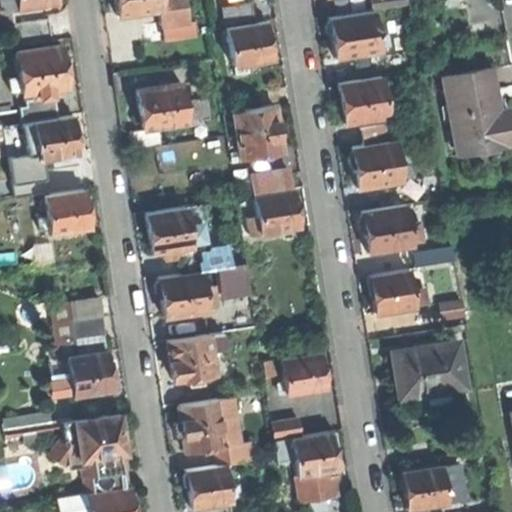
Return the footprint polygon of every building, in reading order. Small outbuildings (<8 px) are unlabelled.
[(10,9),(16,8),(15,0),(0,0),(0,3),(1,10),(10,9)] [(112,0),(113,5),(114,15),(155,10),(160,9),(159,5),(169,4),(168,0),(112,0)] [(182,0),(168,0),(169,4),(159,5),(160,9),(155,10),(157,25),(160,25),(185,21),(182,0)] [(369,0),(371,11),(406,5),(405,0),(369,0)] [(0,26),(13,24),(10,9),(1,10),(0,3),(0,26)] [(223,28),(224,27),(252,23),(249,4),(220,9),(223,28)] [(333,58),(377,51),(377,47),(387,45),(385,33),(375,35),(371,11),(327,18),(327,21),(323,26),(324,34),(330,40),(331,47),(333,58)] [(18,22),(21,45),(51,40),(47,18),(18,22)] [(191,21),(185,21),(160,25),(162,40),(193,36),(191,21)] [(252,23),(224,27),(230,66),(233,65),(234,75),(247,73),(245,63),(270,59),(268,47),(267,41),(269,37),(268,27),(264,24),(264,21),(252,23)] [(32,98),(51,95),(59,94),(57,87),(66,85),(66,83),(69,78),(68,71),(63,68),(62,59),(60,44),(14,52),(18,76),(7,77),(9,90),(20,88),(20,92),(31,90),(32,98)] [(442,76),(457,155),(503,147),(503,144),(511,141),(511,135),(510,126),(507,110),(496,112),(488,68),(442,76)] [(343,124),(386,117),(385,113),(396,112),(393,97),(383,99),(379,76),(336,83),(340,105),(343,124)] [(135,109),(138,129),(175,123),(192,120),(189,101),(186,81),(132,89),(135,109)] [(17,100),(19,121),(55,115),(53,99),(52,99),(51,95),(32,98),(17,100)] [(204,98),(189,101),(192,120),(207,118),(204,98)] [(272,106),(230,112),(238,160),(249,158),(251,168),(264,166),(262,156),(280,153),(276,130),(272,106)] [(54,118),(30,122),(36,157),(36,160),(76,154),(74,142),(73,136),(75,131),(74,121),(70,119),(69,116),(54,118)] [(25,159),(36,157),(30,122),(19,124),(25,159)] [(178,142),(175,123),(138,129),(128,130),(131,149),(178,142)] [(359,129),(362,144),(390,139),(388,125),(359,129)] [(356,188),(401,181),(400,177),(410,175),(408,163),(398,165),(393,139),(390,139),(362,144),(348,146),(349,152),(346,157),(347,164),(353,171),(354,177),(356,188)] [(288,173),(273,175),(275,191),(290,189),(288,173)] [(250,195),(252,195),(275,191),(273,175),(247,179),(250,195)] [(14,201),(41,196),(38,180),(11,185),(14,201)] [(80,189),(41,196),(45,219),(34,220),(36,233),(46,231),(47,234),(86,228),(85,218),(84,212),(86,207),(84,196),(81,193),(80,189)] [(275,191),(252,195),(255,217),(244,218),(246,231),(256,229),(257,233),(297,227),(294,209),(296,204),(296,200),(295,195),(291,192),(290,189),(275,191)] [(366,253),(411,245),(410,241),(420,240),(418,228),(408,229),(403,203),(359,211),(360,217),(356,221),(357,228),(362,232),(364,241),(366,253)] [(185,206),(143,212),(146,232),(149,252),(161,251),(162,259),(177,257),(180,257),(178,248),(190,246),(190,240),(187,220),(185,206)] [(198,219),(187,220),(190,240),(201,238),(198,219)] [(202,245),(201,238),(190,240),(190,246),(178,248),(180,257),(197,254),(195,246),(202,245)] [(199,269),(216,267),(229,265),(225,241),(202,245),(195,246),(197,254),(199,269)] [(411,253),(413,268),(441,263),(439,249),(411,253)] [(177,257),(179,272),(199,269),(197,254),(180,257),(177,257)] [(216,267),(220,297),(248,293),(244,263),(229,265),(216,267)] [(202,286),(199,269),(179,272),(155,276),(156,282),(153,285),(154,294),(158,297),(160,304),(161,317),(205,310),(204,306),(214,304),(212,291),(202,293),(202,286)] [(373,313),(412,307),(407,270),(365,276),(368,290),(369,297),(371,297),(373,313)] [(211,285),(202,286),(202,293),(212,291),(211,285)] [(72,339),(102,335),(101,326),(99,316),(70,320),(72,339)] [(68,340),(72,339),(70,320),(58,322),(61,347),(69,346),(68,340)] [(220,333),(164,340),(167,360),(170,380),(184,378),(186,386),(200,384),(199,376),(213,374),(210,351),(222,349),(220,333)] [(397,375),(400,398),(466,387),(458,342),(393,352),(397,375)] [(55,358),(64,357),(70,356),(69,346),(61,347),(54,348),(55,358)] [(70,356),(64,357),(67,378),(69,391),(70,394),(110,389),(109,377),(108,370),(111,366),(110,359),(105,356),(105,351),(70,356)] [(285,393),(285,395),(324,389),(321,372),(318,352),(279,358),(283,382),(285,393)] [(261,376),(273,374),(271,359),(259,361),(261,376)] [(217,381),(220,398),(230,397),(249,394),(246,377),(217,381)] [(49,394),(69,391),(67,378),(48,380),(49,394)] [(277,394),(285,393),(283,382),(276,383),(277,394)] [(220,398),(217,399),(220,420),(233,418),(230,397),(220,398)] [(182,452),(213,447),(224,446),(220,420),(217,399),(175,405),(179,430),(182,452)] [(114,414),(70,421),(73,440),(62,441),(64,454),(75,452),(76,455),(76,460),(87,458),(104,456),(117,454),(120,453),(119,451),(122,446),(121,438),(117,434),(115,425),(114,414)] [(0,428),(1,429),(26,425),(25,415),(0,418),(0,428)] [(233,418),(220,420),(224,446),(237,444),(233,418)] [(271,440),(289,437),(300,435),(297,418),(269,422),(271,440)] [(60,442),(62,441),(73,440),(70,421),(70,419),(57,421),(58,433),(59,438),(60,442)] [(57,421),(26,425),(1,429),(3,442),(27,438),(27,442),(44,439),(43,435),(58,433),(57,421)] [(300,435),(289,437),(295,476),(298,476),(311,474),(335,470),(332,454),(336,454),(335,445),(332,431),(300,435)] [(66,456),(76,455),(75,452),(64,454),(62,441),(60,442),(59,438),(56,438),(47,457),(61,468),(66,456)] [(213,447),(216,464),(224,463),(251,459),(248,442),(237,444),(224,446),(213,447)] [(118,467),(117,454),(104,456),(105,468),(118,467)] [(121,487),(118,467),(105,468),(104,456),(87,458),(89,471),(92,491),(121,487)] [(457,461),(439,464),(443,484),(460,481),(457,461)] [(189,507),(190,507),(228,502),(229,501),(228,497),(238,496),(236,483),(227,484),(224,463),(216,464),(184,469),(184,474),(181,475),(183,488),(186,487),(187,496),(189,507)] [(406,507),(445,501),(443,484),(439,464),(400,470),(400,473),(398,477),(400,487),(403,491),(404,497),(406,507)] [(83,493),(92,491),(89,471),(80,472),(83,493)] [(312,480),(311,474),(298,476),(299,484),(313,482),(312,480)] [(336,477),(312,480),(313,482),(299,484),(298,476),(295,476),(293,476),(296,500),(338,494),(336,477)] [(125,486),(121,487),(92,491),(83,493),(85,511),(129,511),(128,506),(131,506),(128,491),(126,491),(125,486)] [(190,507),(190,511),(229,511),(228,502),(190,507)]
